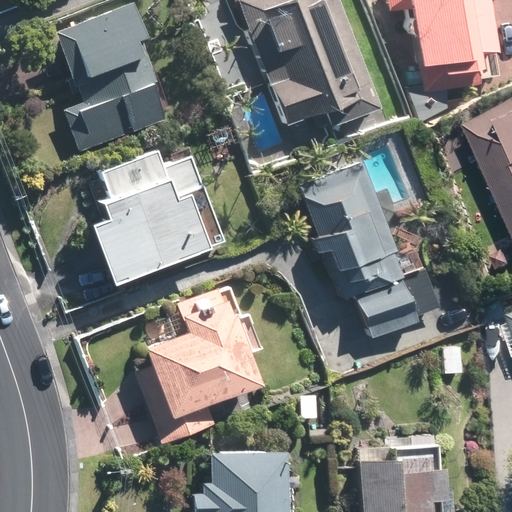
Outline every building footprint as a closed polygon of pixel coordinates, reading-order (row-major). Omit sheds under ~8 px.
[(322,0),(246,0),(241,2),(289,119),(360,90),(322,0)] [(478,0),(407,0),(423,81),(491,69),(478,0)] [(119,11),(58,34),(97,138),(159,115),(119,11)] [(511,110),(472,129),(511,213),(511,110)] [(111,218),(95,225),(114,274),(212,236),(182,159),(109,187),(114,200),(105,204),(111,218)] [(343,293),(353,289),(369,331),(409,317),(352,163),(302,182),(343,293)] [(154,365),(135,372),(161,435),(205,417),(197,399),(250,378),(216,293),(180,307),(188,329),(146,345),(154,365)] [(435,511),(430,445),(359,450),(363,511),(435,511)] [(279,511),(278,451),(210,453),(211,511),(279,511)]
